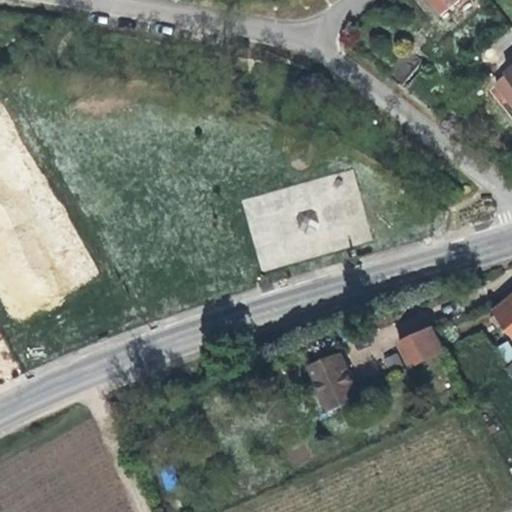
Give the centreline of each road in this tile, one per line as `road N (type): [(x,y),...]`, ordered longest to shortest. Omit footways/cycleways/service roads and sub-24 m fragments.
road 1 (tertiary): [(0,416),(264,306),(511,237)]
road 2 (residential): [(511,200),(422,122),(301,40)]
road 3 (residential): [(301,40),(86,0)]
road 4 (track): [(86,374),(139,511)]
